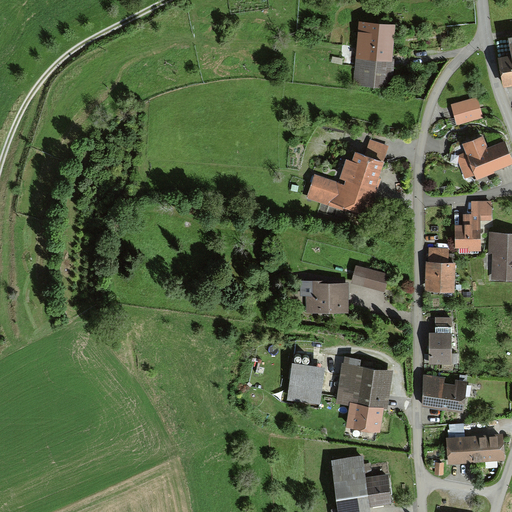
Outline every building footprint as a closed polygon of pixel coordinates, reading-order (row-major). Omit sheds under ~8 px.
[(358,27),(356,81),(388,82),(391,28),(358,27)] [(499,56),(506,86),(511,84),(511,36),(508,37),(511,53),(499,56)] [(481,116),(476,99),(455,105),(460,122),(481,116)] [(466,145),(469,153),(460,157),(467,174),(478,170),(479,173),(511,161),(504,143),(485,150),(481,139),(466,145)] [(309,196),(364,215),(387,147),(372,142),(367,157),(356,153),(345,186),(316,176),(309,196)] [(454,227),(454,247),(476,247),(476,220),(487,220),(487,204),(471,204),(471,217),(463,217),(463,227),(454,227)] [(511,236),(492,236),(491,281),(511,281),(511,236)] [(429,250),(426,290),(448,292),(450,266),(444,265),(445,251),(429,250)] [(387,274),(358,267),(354,282),(383,289),(387,274)] [(308,292),(309,310),(348,310),(348,283),(303,284),(303,292),(308,292)] [(427,335),(427,361),(448,361),(448,320),(435,320),(435,335),(427,335)] [(340,402),(353,404),(349,427),(379,432),(389,367),(363,364),(365,352),(348,349),(340,402)] [(291,362),(286,399),(318,404),(323,367),(291,362)] [(424,376),(421,405),(461,410),(464,381),(424,376)] [(446,438),(447,462),(500,459),(499,436),(446,438)] [(340,511),(360,511),(360,509),(369,508),(369,502),(389,500),(386,476),(364,478),(362,457),(335,461),(340,511)]
